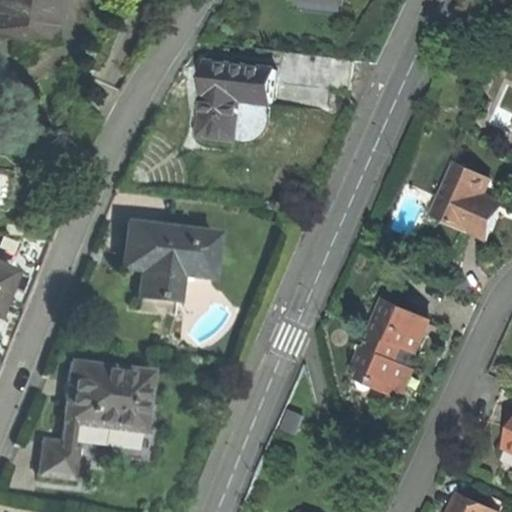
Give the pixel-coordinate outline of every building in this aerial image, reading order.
[(0,0),(0,31),(52,39),(57,0),(0,0)] [(320,86),(350,90),(353,60),(324,56),(320,86)] [(203,137),(240,141),(244,102),(276,105),(280,70),(209,62),(207,78),(205,97),(207,97),(203,137)] [(508,205),(487,196),(494,180),(460,164),(436,216),(470,232),(471,230),(492,239),(500,223),(508,205)] [(135,310),(173,315),(178,275),(208,278),(214,234),(126,223),(123,244),(120,267),(140,269),(135,310)] [(0,232),(0,263),(13,269),(25,236),(0,232)] [(0,361),(2,363),(23,308),(50,239),(25,236),(13,269),(0,301),(0,361)] [(0,301),(13,269),(0,263),(0,301)] [(422,342),(432,321),(390,302),(376,335),(383,339),(378,351),(370,347),(360,370),(380,380),(379,382),(384,384),(385,382),(407,392),(423,355),(417,353),(422,342)] [(383,339),(376,335),(361,329),(356,341),(370,347),(378,351),(383,339)] [(145,405),(149,373),(70,362),(66,395),(62,423),(63,423),(74,425),(141,433),(145,405)] [(145,405),(141,433),(74,425),(71,444),(76,445),(73,470),(97,473),(99,455),(148,462),(156,406),(145,405)] [(71,444),(74,425),(63,423),(60,443),(41,441),(37,475),(72,479),(73,470),(76,445),(71,444)] [(499,511),(461,494),(452,511),(499,511)]
